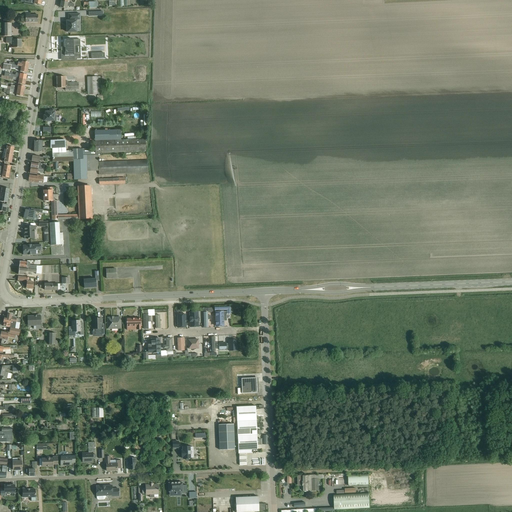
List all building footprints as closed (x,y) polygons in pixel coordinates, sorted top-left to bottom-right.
[(61,0),(61,2),(60,8),(66,9),(67,6),(74,7),(74,4),(68,3),(68,0),(70,0),(69,0),(61,0)] [(25,22),(38,22),(37,15),(30,15),(30,13),(25,13),(25,22)] [(69,21),(66,21),(67,32),(76,32),(76,21),(76,20),(78,20),(78,16),(80,16),(80,14),(68,14),(68,20),(69,20),(69,21)] [(3,37),(11,36),(11,23),(3,24),(3,37)] [(13,37),(6,38),(6,43),(11,43),(11,44),(13,44),(13,48),(21,48),(21,40),(13,39),(13,37)] [(65,52),(61,53),(62,60),(81,59),(80,54),(75,54),(74,45),(80,45),(80,39),(64,40),(64,48),(65,48),(65,52)] [(28,68),(9,65),(4,64),(3,70),(5,70),(10,71),(11,67),(14,68),(21,69),(20,72),(27,73),(28,68)] [(9,77),(4,76),(2,75),(1,78),(9,79),(12,79),(12,80),(19,81),(18,83),(25,85),(26,80),(9,77)] [(65,90),(79,90),(78,83),(68,83),(68,81),(65,81),(65,77),(57,77),(57,88),(65,88),(65,90)] [(101,94),(100,77),(87,77),(88,95),(101,94)] [(4,88),(4,90),(7,90),(6,94),(9,94),(10,92),(16,94),(16,95),(23,96),(24,91),(4,88)] [(54,116),(54,110),(50,110),(50,111),(49,112),(45,112),(45,115),(44,115),(44,117),(43,117),(43,120),(44,120),(44,121),(55,121),(56,121),(56,116),(54,116)] [(95,130),(95,140),(120,139),(120,129),(95,130)] [(145,138),(120,139),(95,140),(96,153),(146,151),(145,138)] [(65,140),(52,141),(52,152),(52,156),(52,158),(52,161),(53,160),(73,160),(83,159),(83,155),(83,154),(91,154),(93,154),(93,150),(83,150),(82,148),(72,148),(72,150),(66,150),(66,145),(65,140)] [(34,141),(34,151),(45,152),(45,151),(49,151),(49,150),(50,150),(50,148),(42,148),(42,144),(42,141),(34,141)] [(5,154),(13,155),(14,148),(5,146),(5,149),(6,149),(5,154)] [(13,155),(5,154),(5,159),(3,159),(2,161),(11,163),(13,155)] [(86,159),(83,159),(73,160),(73,174),(74,179),(74,180),(87,180),(86,170),(99,170),(99,174),(148,172),(148,160),(99,162),(99,161),(98,161),(98,154),(86,155),(86,159)] [(79,216),(58,216),(58,220),(91,219),(90,186),(78,187),(79,214),(79,216)] [(52,194),(52,187),(47,187),(47,190),(43,190),(44,201),(59,201),(59,194),(52,194)] [(0,196),(8,198),(10,189),(2,188),(1,193),(0,193),(0,196)] [(25,210),(24,218),(34,220),(34,219),(37,220),(38,216),(35,215),(35,212),(25,210)] [(59,223),(50,223),(51,246),(63,245),(63,233),(60,233),(59,223)] [(24,239),(34,238),(34,230),(35,230),(35,226),(25,227),(25,234),(24,234),(24,239)] [(41,250),(41,245),(23,245),(23,255),(36,254),(36,250),(41,250)] [(19,267),(18,274),(27,275),(27,272),(36,272),(36,274),(40,274),(41,274),(41,269),(42,266),(37,266),(36,269),(33,269),(19,267)] [(106,269),(106,278),(116,278),(116,269),(106,269)] [(95,279),(83,280),(84,284),(84,288),(90,288),(96,287),(96,284),(96,281),(97,281),(99,281),(99,278),(99,271),(95,271),(95,279)] [(33,289),(34,282),(29,281),(29,277),(20,276),(18,276),(18,281),(19,281),(23,281),(23,285),(26,285),(26,288),(33,289)] [(190,327),(199,327),(198,312),(190,313),(190,327)] [(223,312),(215,312),(216,327),(224,327),(223,312)] [(178,327),(186,327),(186,313),(178,314),(178,327)] [(4,323),(3,326),(9,327),(15,328),(16,322),(17,322),(18,319),(11,318),(12,315),(7,314),(6,318),(4,317),(3,323),(4,323)] [(34,329),(37,329),(40,329),(40,315),(36,316),(28,316),(28,325),(34,325),(34,329)] [(108,318),(108,329),(121,328),(120,318),(114,318),(114,317),(110,317),(110,318),(108,318)] [(93,329),(94,329),(94,335),(104,335),(104,324),(102,324),(101,318),(92,319),(93,329)] [(127,322),(126,322),(126,323),(127,323),(127,326),(127,330),(137,330),(141,330),(141,322),(141,318),(137,318),(127,319),(127,322)] [(72,321),(72,327),(68,327),(69,336),(75,336),(75,333),(76,332),(80,332),(80,335),(84,335),(84,328),(80,328),(80,321),(72,321)] [(1,332),(0,338),(7,340),(8,337),(15,338),(15,335),(19,336),(19,333),(20,329),(12,328),(10,328),(9,333),(5,332),(5,333),(1,332)] [(57,346),(57,341),(55,341),(55,333),(49,333),(48,345),(55,345),(55,346),(57,346)] [(160,338),(151,339),(152,348),(149,348),(149,353),(160,352),(160,338)] [(171,339),(166,339),(167,346),(164,346),(164,348),(167,348),(167,351),(172,351),(171,339)] [(198,339),(188,339),(188,349),(198,349),(198,339)] [(3,352),(5,352),(5,354),(10,353),(10,349),(17,349),(16,346),(10,346),(4,347),(0,345),(0,351),(2,352),(3,352)] [(0,367),(0,375),(1,375),(0,377),(0,378),(6,379),(6,378),(9,379),(10,373),(7,373),(8,373),(4,372),(5,369),(10,368),(12,368),(12,370),(19,370),(18,365),(10,365),(4,366),(4,368),(0,367)] [(241,379),(242,394),(257,393),(256,378),(241,379)] [(233,410),(230,409),(230,407),(224,406),(224,415),(233,416),(233,410)] [(256,422),(255,406),(243,406),(236,407),(238,453),(242,453),(246,453),(249,453),(252,453),(257,453),(257,448),(256,422)] [(235,449),(234,424),(219,425),(220,450),(235,449)] [(0,442),(12,442),(12,432),(2,432),(1,432),(0,431),(0,442)] [(191,446),(183,447),(183,450),(182,450),(182,458),(183,458),(183,459),(186,459),(186,460),(187,461),(189,461),(189,460),(189,459),(192,459),(192,458),(194,458),(193,447),(191,447),(191,446)] [(92,453),(82,453),(82,462),(88,462),(88,463),(93,463),(93,459),(95,459),(95,454),(92,455),(92,453)] [(41,459),(39,459),(40,467),(42,467),(53,466),(53,464),(58,464),(58,456),(53,457),(53,458),(50,459),(49,457),(47,457),(46,459),(41,459)] [(72,463),(75,463),(75,456),(71,456),(71,457),(69,457),(68,456),(66,456),(65,457),(61,457),(61,460),(60,461),(60,466),(65,466),(65,465),(72,465),(72,463)] [(109,456),(106,457),(106,464),(106,471),(117,470),(117,468),(121,468),(121,465),(121,460),(117,461),(117,460),(110,460),(109,456)] [(22,457),(12,458),(13,470),(22,470),(22,461),(22,457)] [(136,458),(128,458),(128,463),(128,470),(132,470),(136,469),(136,463),(136,458)] [(349,485),(368,484),(368,473),(348,474),(349,485)] [(311,475),(311,476),(308,476),(299,476),(297,478),(298,485),(299,487),(302,487),(302,493),(309,492),(309,491),(312,491),(319,491),(319,479),(323,479),(323,475),(311,475)] [(183,485),(182,482),(168,483),(169,492),(176,492),(176,496),(181,495),(181,493),(187,493),(187,485),(183,485)] [(146,485),(146,487),(146,494),(146,495),(150,495),(150,497),(154,497),(154,494),(159,494),(158,485),(154,485),(153,484),(149,484),(149,485),(146,485)] [(15,489),(15,485),(14,485),(4,485),(4,486),(4,488),(0,488),(0,491),(1,496),(4,496),(4,493),(15,493),(15,489)] [(105,498),(105,496),(112,495),(112,496),(119,496),(119,489),(112,489),(112,486),(96,487),(97,496),(97,498),(97,499),(98,500),(99,500),(103,500),(104,499),(105,499),(105,498)] [(27,488),(23,488),(23,497),(31,497),(31,501),(36,501),(36,497),(35,497),(35,489),(27,489),(27,488)] [(334,509),(370,508),(369,493),(334,494),(334,509)] [(259,511),(265,511),(265,504),(258,504),(258,496),(235,497),(235,511),(241,511),(259,511)]
